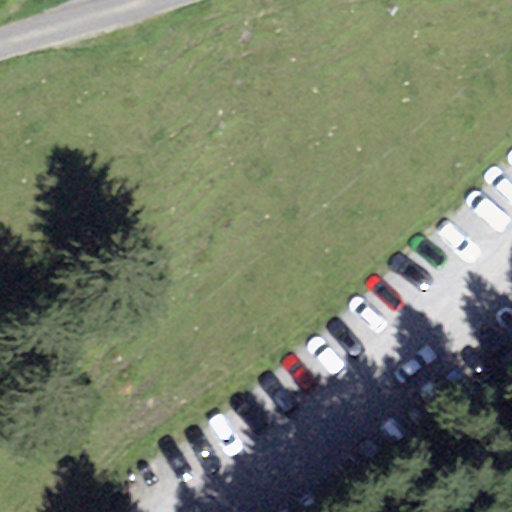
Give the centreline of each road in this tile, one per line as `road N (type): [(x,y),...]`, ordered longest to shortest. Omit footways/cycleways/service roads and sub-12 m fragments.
road 1 (track): [(511,239),(157,511)]
road 2 (unclassified): [(124,0),(0,41)]
